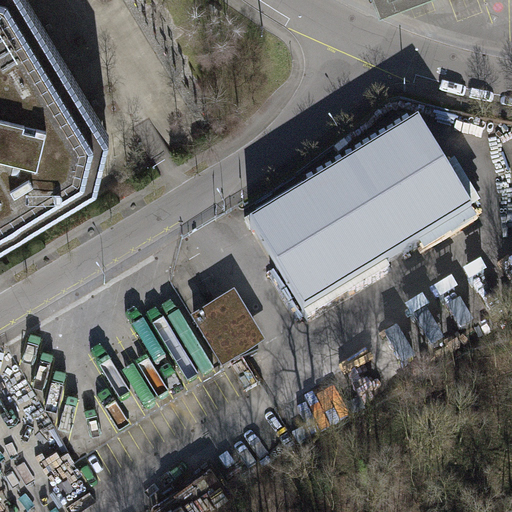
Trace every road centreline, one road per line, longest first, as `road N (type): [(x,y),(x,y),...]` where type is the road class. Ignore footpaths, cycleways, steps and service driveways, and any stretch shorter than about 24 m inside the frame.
road 1 (unclassified): [(0,315),(270,148),(338,87),(362,35)]
road 2 (unknown): [(309,349),(242,411),(98,511)]
road 3 (unclassified): [(362,35),(421,61),(511,84)]
